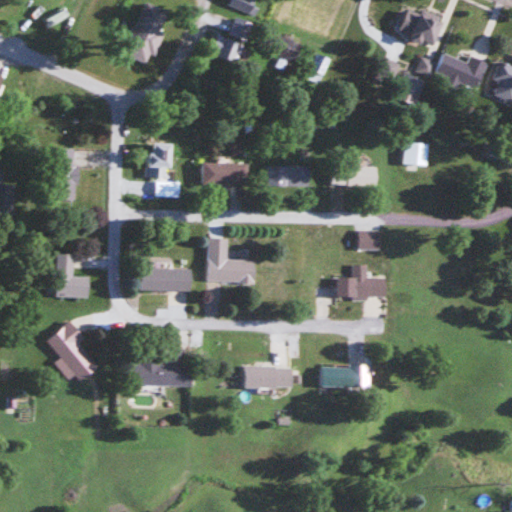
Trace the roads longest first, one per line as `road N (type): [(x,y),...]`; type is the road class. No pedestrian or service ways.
road 1 (residential): [(113,210),(467,220),(511,207)]
road 2 (residential): [(122,95),(113,210),(117,297),(149,320),(199,322)]
road 3 (residential): [(199,322),(351,326)]
road 4 (residential): [(209,0),(170,82),(144,97),(122,95)]
road 5 (residential): [(0,43),(122,95)]
